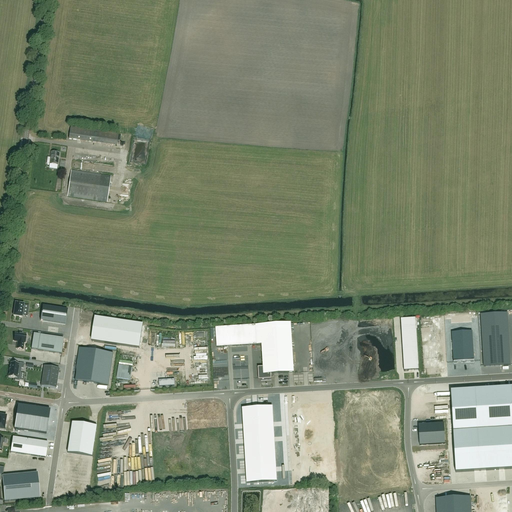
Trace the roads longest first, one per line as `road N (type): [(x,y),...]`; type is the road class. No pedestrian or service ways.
road 1 (tertiary): [(0,306),(48,0)]
road 2 (unclassified): [(230,393),(405,383)]
road 3 (unclassified): [(63,402),(230,393)]
